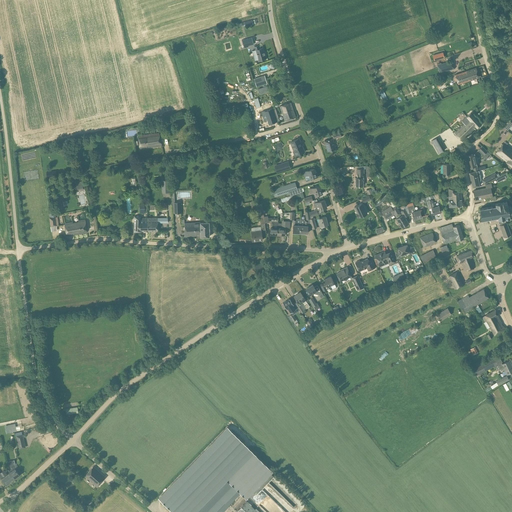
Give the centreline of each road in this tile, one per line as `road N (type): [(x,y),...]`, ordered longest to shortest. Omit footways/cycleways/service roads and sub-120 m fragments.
road 1 (unclassified): [(72,440),(125,386),(339,251)]
road 2 (residential): [(463,220),(470,192),(462,152),(498,107),(472,0)]
road 3 (unclassified): [(238,246),(85,239),(16,248)]
road 4 (unclassified): [(72,440),(35,392),(16,248)]
road 5 (unclassified): [(162,141),(170,153),(304,121)]
road 6 (unclassified): [(16,248),(0,100)]
road 7 (unclassified): [(348,248),(304,121)]
road 8 (unclassified): [(304,121),(269,0)]
